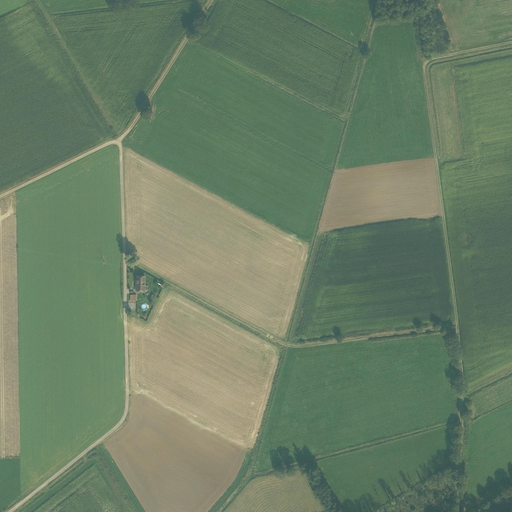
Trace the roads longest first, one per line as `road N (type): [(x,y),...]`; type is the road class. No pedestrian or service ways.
road 1 (track): [(455,511),(457,326),(294,348),(124,259)]
road 2 (track): [(7,511),(126,417),(119,137)]
road 3 (track): [(457,326),(424,68),(431,59),(511,44)]
road 4 (track): [(210,0),(129,129),(0,196)]
